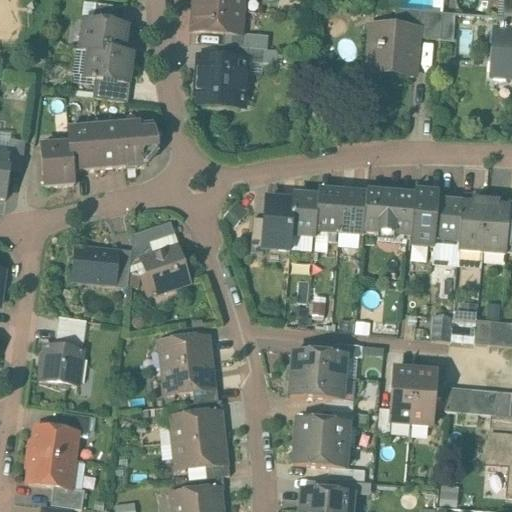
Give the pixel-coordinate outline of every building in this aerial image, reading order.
[(193,0),(193,10),(241,13),(242,0),(193,0)] [(511,0),(503,0),(503,20),(511,20),(511,0)] [(124,10),(95,6),(92,25),(122,29),(124,10)] [(241,13),(193,10),(191,34),(239,38),(241,13)] [(92,25),(84,24),(80,52),(88,53),(122,58),(125,30),(122,29),(92,25)] [(415,31),(372,28),(370,53),(378,54),(376,76),(411,79),(413,63),(412,63),(412,56),(413,57),(415,31)] [(511,32),(504,32),(504,29),(499,29),(499,32),(494,31),(490,78),(511,79),(511,32)] [(266,39),(245,37),(244,62),(265,64),(266,39)] [(122,58),(88,53),(85,81),(92,82),(92,83),(94,83),(94,82),(127,86),(127,85),(131,59),(122,58)] [(247,63),(197,59),(194,102),(243,106),(247,63)] [(127,86),(94,82),(94,83),(92,101),(127,106),(129,85),(127,85),(127,86)] [(325,115),(313,104),(310,107),(308,115),(314,121),(322,119),(325,115)] [(150,125),(123,127),(127,169),(126,169),(126,173),(134,172),(145,167),(156,154),(156,147),(150,125)] [(123,127),(95,130),(99,172),(126,169),(127,169),(123,127)] [(95,130),(67,132),(68,146),(69,146),(71,174),(72,174),(99,172),(95,130)] [(68,146),(40,148),(43,190),(73,188),(72,174),(71,174),(69,146),(68,146)] [(7,160),(0,158),(0,201),(4,202),(8,173),(6,173),(7,160)] [(342,195),(317,193),(316,199),(317,200),(315,234),(338,235),(342,195)] [(414,199),(365,194),(365,197),(362,234),(363,235),(410,239),(414,199)] [(365,197),(342,195),(338,235),(363,237),(363,235),(362,234),(365,197)] [(438,197),(414,195),(414,199),(410,239),(409,247),(433,249),(437,203),(438,197)] [(316,199),(293,197),(292,203),(293,204),(290,237),(291,238),(315,239),(315,234),(317,200),(316,199)] [(292,203),(266,201),(264,221),(262,251),(263,251),(289,253),(291,238),(290,237),(293,204),(292,203)] [(224,219),(236,226),(247,209),(234,202),(224,219)] [(461,205),(437,203),(433,249),(433,254),(432,265),(456,267),(461,205)] [(485,207),(461,205),(456,267),(456,268),(480,270),(481,256),(485,207)] [(509,209),(485,207),(481,256),(505,257),(505,255),(509,209)] [(264,221),(252,220),(249,256),(262,257),(263,251),(262,251),(264,221)] [(169,226),(132,237),(131,254),(129,269),(142,265),(141,262),(153,258),(176,250),(169,226)] [(117,257),(94,254),(94,251),(75,249),(72,282),(114,286),(115,274),(117,257)] [(153,258),(141,262),(142,265),(153,297),(188,285),(176,250),(153,258)] [(131,254),(117,253),(117,257),(115,274),(128,276),(129,269),(131,254)] [(128,276),(115,274),(114,286),(127,287),(128,276)] [(474,309),(460,307),(460,317),(474,318),(474,309)] [(498,311),(487,311),(486,322),(497,323),(498,311)] [(452,322),(431,319),(429,343),(449,345),(452,322)] [(86,324),(58,320),(54,344),(82,348),(86,324)] [(452,322),(449,345),(473,347),(475,325),(452,322)] [(511,326),(475,323),(475,325),(473,347),(511,350),(511,326)] [(203,329),(179,332),(180,344),(204,341),(203,329)] [(180,344),(170,345),(167,343),(161,344),(158,349),(158,355),(160,356),(162,372),(209,367),(206,341),(204,341),(180,344)] [(358,348),(334,346),(333,358),(345,359),(345,360),(357,361),(358,348)] [(81,353),(45,349),(40,384),(58,386),(58,389),(60,391),(65,392),(68,390),(68,388),(76,389),(81,353)] [(333,358),(293,355),(291,377),(343,381),(345,360),(345,359),(333,358)] [(209,367),(162,372),(164,388),(162,390),(163,396),(168,399),(174,399),(176,397),(192,395),(212,392),(212,391),(209,367)] [(414,374),(394,372),(390,413),(389,427),(390,427),(410,428),(414,374)] [(435,376),(414,374),(410,428),(430,430),(435,376)] [(343,381),(291,377),(289,399),(324,402),(341,403),(343,381)] [(212,392),(192,395),(194,407),(197,406),(218,404),(216,391),(212,391),(212,392)] [(511,396),(446,391),(444,415),(490,418),(511,420),(511,396)] [(352,404),(341,403),(324,402),(323,414),(331,415),(351,416),(352,404)] [(218,404),(197,406),(198,418),(218,416),(218,417),(222,417),(221,404),(218,404)] [(390,413),(378,412),(378,419),(377,435),(389,436),(390,427),(389,427),(390,413)] [(351,416),(331,415),(330,426),(348,428),(353,428),(354,417),(351,416)] [(90,420),(63,416),(60,435),(76,437),(76,438),(87,439),(90,420)] [(198,418),(181,420),(178,418),(173,419),(169,423),(170,429),(172,431),(174,447),(221,442),(218,417),(218,416),(198,418)] [(367,418),(354,417),(353,428),(366,429),(367,418)] [(511,420),(490,418),(489,431),(511,433),(511,420)] [(330,426),(296,424),(294,446),(346,450),(348,428),(330,426)] [(160,461),(169,460),(167,425),(159,426),(160,461)] [(60,435),(35,431),(31,459),(73,465),(73,464),(76,438),(76,437),(60,435)] [(511,440),(488,438),(486,470),(509,471),(507,504),(511,504),(511,440)] [(221,442),(174,447),(175,463),(174,465),(174,471),(179,475),(185,474),(187,472),(204,470),(224,468),(224,467),(221,442)] [(346,450),(294,446),(292,468),(328,471),(344,472),(346,450)] [(73,465),(31,459),(26,486),(53,490),(69,492),(80,493),(84,466),(73,464),(73,465)] [(224,468),(204,470),(205,482),(222,480),(229,479),(228,466),(224,467),(224,468)] [(328,471),(327,482),(333,483),(363,485),(363,474),(344,472),(328,471)] [(205,482),(198,483),(199,494),(218,492),(219,493),(223,493),(222,480),(205,482)] [(370,486),(363,485),(333,483),(333,496),(352,498),(369,499),(370,486)] [(69,492),(53,490),(50,508),(76,511),(81,511),(84,494),(80,493),(69,492)] [(199,494),(181,496),(179,494),(173,495),(169,500),(170,506),(172,508),(172,511),(220,511),(219,493),(218,492),(199,494)] [(333,496),(300,494),(298,511),(350,511),(352,498),(333,496)]
